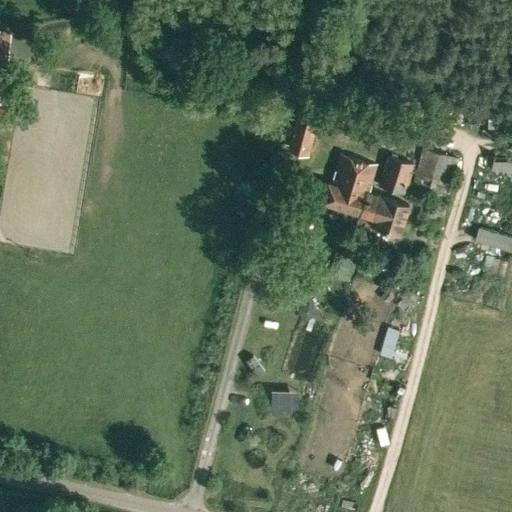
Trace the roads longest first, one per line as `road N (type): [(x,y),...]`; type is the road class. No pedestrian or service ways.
road 1 (track): [(473,146),(376,511)]
road 2 (unclassified): [(177,511),(0,473)]
